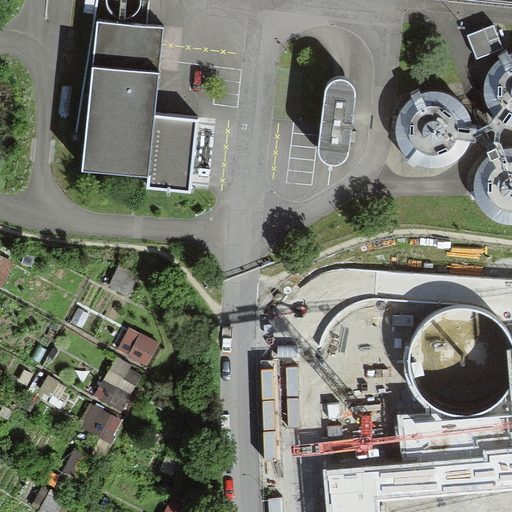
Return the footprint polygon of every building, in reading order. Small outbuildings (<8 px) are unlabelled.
[(164,29),(98,22),(82,171),(149,178),(155,115),(164,29)] [(504,48),(495,25),(468,35),(477,58),(504,48)] [(333,73),(322,83),(315,144),(325,161),(328,161),(334,162),(349,151),(355,84),(348,74),(335,73),(333,73)] [(198,120),(155,115),(149,178),(148,188),(190,193),(198,120)] [(469,309),(455,309),(442,312),(431,319),(422,327),(414,338),(410,350),(409,363),(410,376),(415,388),(422,398),(432,407),(444,413),(456,416),(470,416),(484,412),(496,405),(506,395),(511,384),(511,339),(505,329),(495,319),(483,312),(469,309)] [(133,326),(121,349),(152,365),(164,341),(133,326)] [(133,403),(144,368),(117,359),(105,394),(133,403)] [(511,511),(511,415),(403,423),(405,463),(322,468),(325,511),(511,511)] [(184,511),(188,504),(175,499),(169,511),(184,511)]
